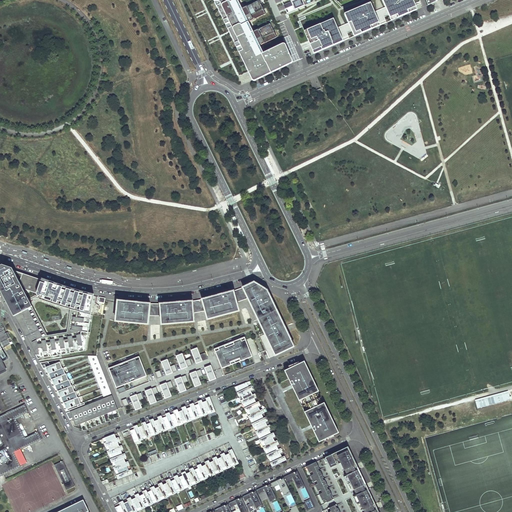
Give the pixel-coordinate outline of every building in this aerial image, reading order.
[(214,0),(218,7),(230,31),(240,54),(251,76),(254,79),(257,79),(274,72),(291,63),(293,62),(293,59),(285,42),(261,53),(257,46),(278,36),(271,23),(250,33),(245,23),(266,13),(259,0),(258,0),(239,9),(234,0),(214,0)] [(302,0),(290,0),(295,9),(305,5),(302,0)] [(412,0),(382,0),(386,9),(391,20),(417,9),(412,0)] [(370,3),(344,14),(354,36),(380,25),(375,15),(370,3)] [(334,20),(304,32),(314,53),(344,42),(339,31),(334,20)] [(2,269),(0,269),(0,287),(14,314),(38,360),(86,351),(90,318),(93,297),(89,296),(85,295),(82,294),(80,294),(79,293),(76,293),(73,292),(72,291),(69,291),(67,290),(63,288),(59,287),(54,286),(50,284),(46,283),(41,281),(18,274),(13,272),(8,271),(2,269)] [(42,280),(41,281),(46,283),(50,284),(54,286),(59,287),(63,288),(67,290),(69,291),(72,291),(73,292),(76,293),(79,293),(80,294),(82,294),(85,295),(89,296),(93,297),(94,295),(83,293),(73,290),(42,280)] [(265,334),(276,356),(295,346),(286,329),(267,291),(267,290),(254,283),(243,288),(248,299),(265,334)] [(248,299),(243,288),(236,290),(233,291),(236,303),(239,302),(248,299)] [(236,303),(233,291),(202,300),(205,312),(207,320),(239,312),(236,303)] [(205,312),(202,300),(195,301),(192,302),(193,314),(197,313),(205,312)] [(149,317),(150,305),(122,302),(118,302),(118,303),(115,322),(148,326),(149,317)] [(193,314),(192,302),(160,305),(161,317),(162,326),(194,323),(193,314)] [(156,305),(150,305),(149,317),(156,317),(161,317),(160,305),(156,305)] [(242,341),(241,339),(219,348),(220,350),(216,352),(222,368),(223,369),(253,357),(246,340),(242,341)] [(201,357),(198,348),(191,350),(197,364),(203,361),(203,360),(201,357)] [(186,361),(183,354),(177,356),(182,370),(188,367),(186,361)] [(112,395),(97,358),(87,356),(104,398),(112,395)] [(137,361),(136,358),(113,367),(114,370),(110,371),(117,388),(148,376),(141,359),(137,361)] [(171,367),(168,360),(162,362),(167,376),(174,373),(171,367)] [(322,399),(304,361),(299,364),(299,362),(289,366),(290,368),(285,371),(292,386),(294,389),(282,394),(276,397),(283,412),(288,421),(299,444),(306,441),(316,436),(319,442),(324,440),(325,442),(335,437),(334,435),(338,433),(322,399)] [(49,362),(40,364),(44,370),(46,369),(49,376),(49,375),(52,381),(55,387),(56,387),(58,393),(59,393),(61,399),(62,399),(67,411),(68,411),(68,412),(83,406),(82,404),(81,404),(79,398),(78,398),(76,392),(75,392),(73,386),(72,386),(70,380),(69,380),(67,374),(66,374),(63,368),(63,369),(61,363),(50,366),(49,362)] [(210,381),(211,382),(217,379),(214,371),(211,366),(205,368),(210,381)] [(195,387),(196,388),(202,385),(199,378),(197,372),(190,374),(195,387)] [(181,393),(187,391),(184,384),(182,377),(175,380),(181,393)] [(253,390),(249,381),(237,386),(239,392),(237,393),(239,396),(241,395),(251,391),(253,390)] [(166,398),(166,399),(172,397),(170,390),(167,383),(161,386),(166,398)] [(151,404),(151,405),(158,403),(155,396),(152,389),(146,392),(151,404)] [(257,397),(255,394),(253,395),(251,391),(241,395),(243,399),(241,401),(243,404),(245,403),(254,399),(257,397)] [(477,408),(511,400),(510,392),(475,400),(477,408)] [(224,394),(223,394),(217,396),(217,397),(221,404),(222,404),(223,404),(225,403),(224,402),(227,401),(224,394)] [(136,410),(136,411),(143,409),(140,401),(137,395),(131,398),(136,410)] [(112,396),(67,415),(70,421),(73,419),(76,427),(118,411),(117,409),(112,396)] [(215,412),(210,397),(206,398),(207,401),(202,403),(206,412),(211,411),(211,413),(215,412)] [(261,405),(259,402),(256,403),(254,399),(245,403),(247,407),(244,408),(246,412),(249,411),(258,406),(261,405)] [(206,412),(202,403),(201,400),(198,402),(199,404),(194,406),(198,416),(202,414),(203,416),(207,415),(206,412)] [(228,403),(227,401),(224,402),(225,403),(223,404),(222,404),(221,404),(221,406),(225,413),(231,410),(228,403)] [(198,416),(194,406),(193,403),(189,405),(191,407),(186,409),(190,419),(194,417),(195,420),(199,418),(198,416)] [(0,476),(22,466),(15,452),(42,439),(38,432),(25,438),(16,418),(28,412),(25,404),(0,416),(0,476)] [(190,419),(186,409),(185,406),(182,408),(182,410),(178,412),(182,422),(186,420),(187,423),(191,421),(190,419)] [(264,413),(263,409),(260,410),(258,406),(249,411),(251,415),(248,416),(250,420),(252,419),(262,414),(264,413)] [(182,422),(178,412),(177,409),(174,411),(175,413),(170,415),(174,425),(178,423),(179,426),(183,424),(182,422)] [(231,411),(231,410),(225,413),(225,414),(228,420),(230,419),(230,420),(232,419),(232,418),(234,416),(231,411)] [(174,425),(170,415),(169,413),(165,414),(167,417),(162,418),(166,428),(170,426),(171,429),(175,427),(174,425)] [(268,421),(266,417),(264,418),(262,414),(252,419),(254,423),(252,424),(254,428),(256,426),(266,422),(268,421)] [(166,428),(162,418),(161,416),(157,417),(158,420),(154,421),(158,431),(162,430),(163,432),(167,430),(166,428)] [(235,419),(234,416),(232,418),(232,419),(230,420),(230,419),(228,420),(229,421),(232,428),(238,425),(235,419)] [(158,431),(154,421),(153,419),(149,420),(150,423),(146,424),(150,434),(154,433),(155,435),(159,434),(158,431)] [(150,434),(146,424),(145,422),(141,424),(142,426),(138,428),(142,437),(146,436),(147,438),(151,437),(150,434)] [(272,429),(270,425),(268,426),(266,422),(256,426),(258,430),(256,432),(258,435),(260,434),(269,430),(272,429)] [(142,437),(138,428),(137,425),(133,427),(134,429),(130,431),(131,435),(134,441),(138,439),(139,442),(143,440),(142,437)] [(239,426),(238,425),(232,428),(232,429),(235,435),(237,435),(240,434),(239,433),(241,432),(239,426)] [(184,426),(179,428),(184,442),(189,441),(184,426)] [(224,435),(222,428),(214,432),(214,433),(213,433),(214,435),(215,435),(216,438),(224,435)] [(264,442),(273,438),(276,436),(274,433),(271,434),(269,430),(260,434),(262,438),(259,439),(261,443),(264,442)] [(216,438),(215,435),(214,435),(213,433),(214,433),(214,432),(206,435),(208,441),(216,438)] [(242,434),(241,432),(239,433),(240,434),(237,435),(235,435),(236,437),(239,444),(246,441),(242,434)] [(108,447),(118,443),(120,442),(119,438),(116,439),(114,434),(104,438),(106,442),(104,443),(106,448),(108,447)] [(208,441),(206,435),(198,438),(198,439),(197,439),(198,442),(199,441),(200,444),(208,441)] [(200,444),(199,441),(198,442),(197,439),(198,439),(198,438),(190,441),(192,447),(200,444)] [(279,444),(278,440),(275,441),(273,438),(264,442),(266,446),(263,447),(265,451),(267,450),(277,445),(279,444)] [(192,447),(190,441),(182,444),(182,445),(181,446),(182,448),(183,448),(184,451),(192,447)] [(246,442),(246,441),(239,444),(240,445),(243,451),(245,450),(245,451),(247,450),(246,449),(249,448),(246,442)] [(111,455),(121,451),(123,450),(122,446),(119,447),(118,443),(108,447),(109,451),(107,452),(109,456),(111,455)] [(232,449),(229,443),(221,447),(224,453),(228,451),(232,449)] [(184,451),(183,448),(182,448),(181,446),(182,445),(182,444),(174,447),(176,454),(184,451)] [(281,453),(283,452),(281,448),(279,449),(277,445),(267,450),(269,454),(267,455),(269,459),(271,457),(281,453)] [(176,454),(174,447),(166,450),(166,451),(165,452),(166,454),(167,454),(168,457),(176,454)] [(224,453),(221,447),(213,451),(213,452),(214,452),(215,454),(214,454),(215,457),(216,456),(216,457),(220,455),(224,453)] [(250,450),(249,448),(246,449),(247,450),(245,451),(245,450),(243,451),(244,453),(247,459),(253,457),(250,450)] [(356,468),(346,448),(325,457),(328,462),(330,468),(337,465),(334,458),(338,456),(341,463),(344,470),(346,469),(349,474),(344,477),(351,491),(356,489),(358,494),(354,496),(360,511),(365,509),(366,511),(376,511),(374,507),(365,487),(356,468)] [(239,464),(232,449),(228,451),(229,454),(225,456),(230,465),(234,463),(235,465),(239,464)] [(166,454),(165,452),(166,451),(166,450),(157,454),(160,460),(168,457),(167,454),(166,454)] [(114,463),(124,459),(127,458),(125,454),(122,455),(121,451),(111,455),(113,459),(110,460),(112,464),(114,463)] [(215,457),(214,454),(215,454),(214,452),(213,452),(213,451),(206,454),(209,461),(213,459),(216,457),(216,456),(215,457)] [(225,456),(224,453),(220,455),(221,457),(218,459),(222,469),(226,467),(227,469),(231,467),(230,465),(225,456)] [(273,466),(287,460),(285,456),(283,457),(281,453),(271,457),(273,461),(271,463),(273,466)] [(160,460),(157,454),(149,457),(150,458),(149,458),(150,461),(151,460),(152,463),(160,460)] [(209,461),(206,454),(197,458),(198,459),(199,461),(198,462),(199,464),(200,464),(201,464),(209,461)] [(152,463),(151,460),(150,461),(149,458),(150,458),(149,457),(141,460),(144,466),(152,463)] [(222,469),(218,459),(216,457),(213,459),(214,461),(210,463),(214,472),(218,470),(219,473),(223,471),(222,469)] [(253,458),(253,457),(247,459),(247,460),(250,467),(252,466),(252,467),(254,465),(254,464),(256,463),(253,458)] [(199,464),(198,462),(199,461),(198,459),(197,458),(190,462),(193,468),(197,466),(201,464),(200,464),(199,464)] [(130,466),(128,462),(126,463),(124,459),(114,463),(116,467),(113,468),(115,472),(117,471),(127,467),(130,466)] [(75,486),(63,460),(54,465),(65,491),(75,486)] [(214,472),(210,463),(209,461),(205,462),(206,465),(202,467),(206,476),(210,474),(212,477),(215,475),(214,472)] [(193,468),(190,462),(182,466),(182,467),(183,466),(184,469),(183,469),(184,471),(185,471),(185,472),(189,470),(193,468)] [(334,499),(316,462),(308,466),(326,503),(328,502),(334,499)] [(257,465),(256,463),(254,464),(254,465),(252,467),(252,466),(250,467),(251,468),(254,474),(260,471),(257,465)] [(206,476),(202,467),(201,464),(197,466),(198,468),(194,470),(199,480),(203,478),(204,480),(208,478),(206,476)] [(182,466),(174,469),(177,475),(181,473),(185,472),(185,471),(184,471),(183,469),(184,469),(183,466),(182,467),(182,466)] [(326,503),(308,466),(306,466),(324,504),(326,503)] [(133,474),(131,470),(129,471),(127,467),(117,471),(119,475),(116,476),(118,480),(124,478),(131,475),(133,474)] [(199,480),(194,470),(193,468),(189,470),(190,472),(186,474),(191,483),(195,481),(196,484),(200,482),(199,480)] [(174,469),(166,473),(167,474),(168,476),(167,477),(168,479),(169,478),(170,479),(174,477),(177,475),(174,469)] [(191,483),(186,474),(185,472),(181,473),(183,476),(178,478),(183,487),(187,485),(188,488),(192,486),(191,483)] [(295,472),(284,477),(286,481),(293,478),(296,485),(297,485),(298,487),(299,487),(300,488),(302,487),(301,486),(304,485),(298,472),(296,472),(295,473),(295,472)] [(140,479),(137,473),(133,474),(131,475),(133,481),(140,479)] [(168,479),(167,477),(168,476),(167,474),(166,473),(159,476),(162,483),(166,481),(170,479),(169,478),(168,479)] [(133,481),(131,475),(124,478),(127,484),(133,481)] [(175,480),(171,481),(175,491),(179,489),(180,491),(184,489),(183,487),(178,478),(177,475),(174,477),(175,480)] [(159,476),(150,480),(151,481),(152,481),(153,484),(152,484),(153,486),(154,486),(158,484),(162,483),(159,476)] [(127,484),(124,478),(118,480),(120,487),(127,484)] [(281,478),(270,483),(272,488),(279,485),(282,492),(283,491),(284,494),(285,494),(286,495),(288,494),(287,493),(290,491),(284,478),(282,479),(281,479),(281,478)] [(175,491),(171,481),(170,479),(166,481),(167,483),(163,485),(167,494),(171,493),(173,495),(176,493),(175,491)] [(120,487),(118,480),(111,483),(113,489),(120,487)] [(150,480),(143,484),(146,490),(150,488),(154,486),(153,486),(152,484),(153,484),(152,481),(151,481),(150,480)] [(113,489),(111,483),(109,484),(104,486),(107,492),(113,489)] [(167,494),(163,485),(162,483),(158,484),(159,487),(155,489),(160,498),(164,496),(165,499),(169,497),(167,494)] [(146,490),(143,484),(135,488),(135,489),(136,489),(137,491),(136,491),(137,494),(138,493),(138,494),(146,490)] [(267,485),(256,490),(258,494),(265,491),(268,498),(269,498),(271,501),(271,500),(272,501),(274,500),(273,499),(276,498),(270,485),(268,485),(267,486),(267,485)] [(160,498),(155,489),(154,486),(150,488),(151,491),(147,492),(152,502),(156,500),(157,502),(161,501),(160,498)] [(137,494),(136,491),(137,491),(136,489),(135,489),(135,488),(128,491),(131,498),(134,496),(138,494),(138,493),(137,494)] [(305,488),(301,490),(305,499),(309,497),(305,488)] [(152,502),(147,492),(146,490),(142,492),(143,494),(140,496),(144,506),(148,504),(149,506),(153,504),(152,502)] [(131,498),(128,491),(119,495),(120,496),(121,498),(120,499),(121,501),(123,500),(123,501),(131,498)] [(253,492),(242,497),(244,501),(251,498),(254,505),(255,504),(257,507),(258,508),(260,507),(260,506),(262,505),(256,491),(255,492),(253,493),(253,492)] [(144,506),(140,496),(138,494),(134,496),(136,498),(132,500),(136,509),(140,507),(141,510),(145,508),(144,506)] [(121,501),(120,499),(121,498),(120,496),(119,495),(111,499),(114,505),(119,503),(123,501),(123,500),(121,501)] [(136,509),(132,500),(131,498),(127,499),(128,502),(124,504),(127,511),(130,511),(132,511),(136,511),(137,511),(136,509)] [(239,498),(229,503),(231,508),(237,505),(240,511),(241,511),(246,511),(248,511),(242,498),(241,499),(239,499),(239,498)] [(307,511),(314,507),(311,499),(304,502),(305,504),(304,504),(304,505),(307,511)] [(63,511),(67,510),(72,508),(73,510),(75,509),(74,507),(84,502),(83,500),(57,511),(63,511)] [(127,511),(124,504),(123,501),(119,503),(120,506),(115,508),(117,511),(127,511)] [(277,501),(273,503),(277,511),(281,510),(277,501)] [(86,511),(88,511),(84,502),(74,507),(75,509),(73,510),(72,508),(67,510),(63,511),(86,511)]
